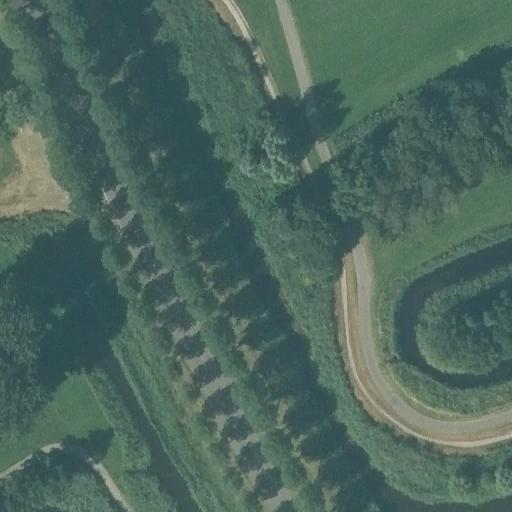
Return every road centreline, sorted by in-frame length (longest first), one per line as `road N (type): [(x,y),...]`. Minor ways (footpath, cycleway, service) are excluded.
road 1 (unknown): [(511,437),(441,447),(386,420),(368,401),(346,350),(343,259),(262,65),(223,0)]
road 2 (unclassified): [(283,511),(224,407),(28,0)]
